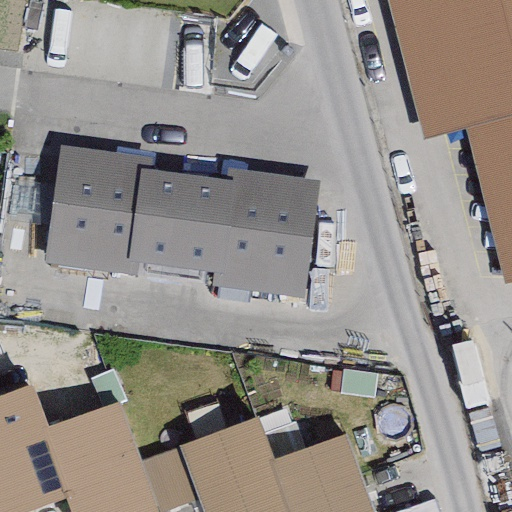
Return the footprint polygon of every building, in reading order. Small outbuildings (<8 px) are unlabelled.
[(511,0),(400,0),(435,138),(476,128),(511,273),(511,0)] [(323,187),(67,152),(49,282),(305,317),(323,187)] [(41,390),(0,404),(0,511),(34,511),(79,497),(57,434),(41,390)] [(166,511),(130,408),(57,434),(79,497),(84,511),(166,511)] [(265,424),(188,451),(209,511),(296,511),(281,467),(265,424)] [(375,511),(351,443),(281,467),(296,511),(375,511)]
